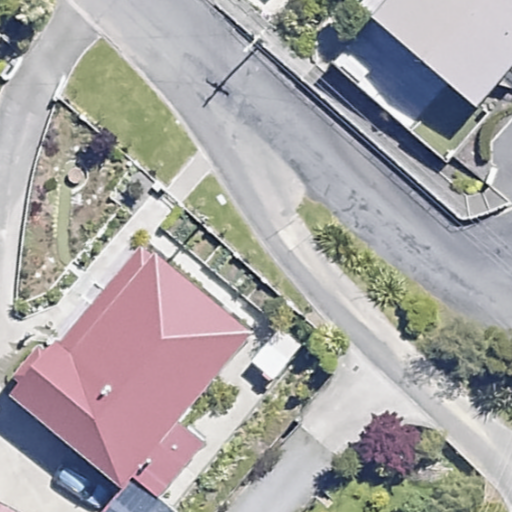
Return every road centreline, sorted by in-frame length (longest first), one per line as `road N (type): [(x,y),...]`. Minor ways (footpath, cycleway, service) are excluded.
road 1 (residential): [(203,59),(255,196),(331,298),(478,440),(511,484)]
road 2 (residential): [(203,59),(476,285)]
